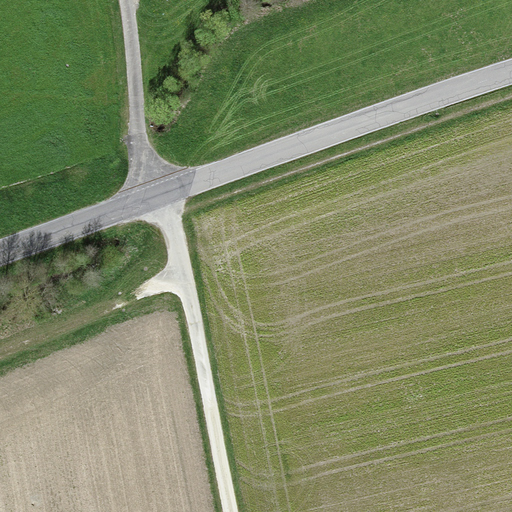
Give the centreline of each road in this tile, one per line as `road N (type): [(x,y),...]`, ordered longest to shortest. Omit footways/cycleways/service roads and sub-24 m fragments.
road 1 (unclassified): [(0,255),(511,71)]
road 2 (track): [(230,511),(181,255),(141,153),(126,0)]
road 3 (track): [(32,342),(185,276)]
